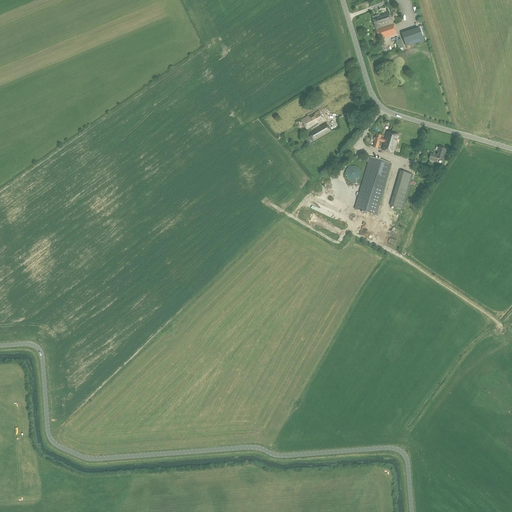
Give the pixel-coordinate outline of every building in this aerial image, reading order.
[(372,17),(379,39),(396,34),(393,24),(389,12),(372,17)] [(423,40),(419,28),(402,34),(406,46),(423,40)] [(301,120),(307,131),(325,121),(319,112),(309,118),(308,116),(301,120)] [(308,133),(314,142),(331,132),(326,123),(308,133)] [(278,141),(283,137),(279,131),(273,135),(278,141)] [(381,138),(380,141),(384,143),(382,150),(393,153),(399,135),(387,132),(385,139),(381,138)] [(378,149),(380,141),(381,138),(381,136),(377,134),(376,138),(374,137),(373,140),(375,141),(373,147),(378,149)] [(429,160),(436,162),(437,158),(444,160),(445,157),(445,156),(447,150),(439,148),(436,156),(431,154),(429,160)] [(355,209),(376,215),(391,164),(370,157),(362,183),(355,209)] [(400,173),(390,206),(402,209),(412,177),(400,173)] [(400,242),(389,238),(387,244),(397,248),(400,242)]
